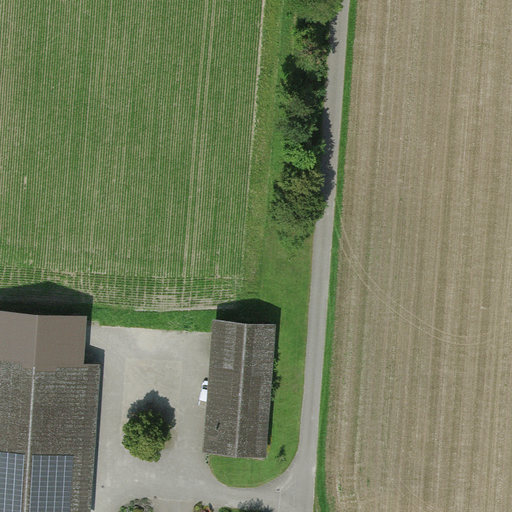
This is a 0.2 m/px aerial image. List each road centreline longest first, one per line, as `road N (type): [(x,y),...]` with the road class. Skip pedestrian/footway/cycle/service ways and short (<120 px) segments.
road 1 (track): [(346,0),(306,511)]
road 2 (track): [(0,331),(196,346),(191,482)]
road 3 (track): [(109,511),(139,479),(307,497)]
road 4 (track): [(123,497),(113,474),(120,340)]
